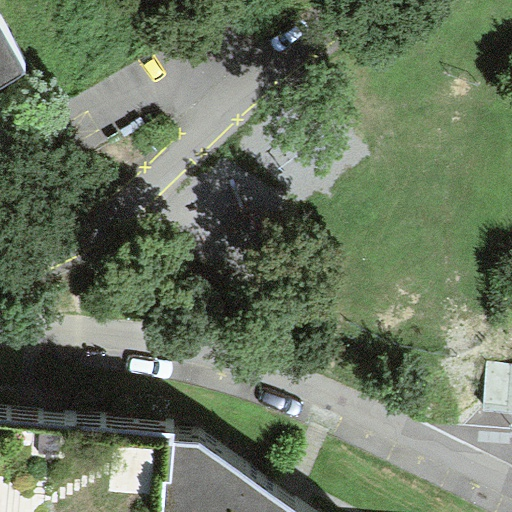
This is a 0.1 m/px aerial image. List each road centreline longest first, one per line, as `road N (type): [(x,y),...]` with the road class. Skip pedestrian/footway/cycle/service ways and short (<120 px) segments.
road 1 (residential): [(0,332),(162,339),(291,380),(511,485)]
road 2 (residential): [(369,0),(117,212),(62,245),(0,266)]
